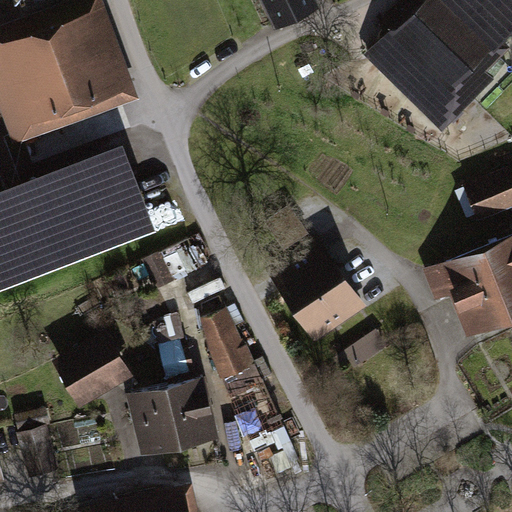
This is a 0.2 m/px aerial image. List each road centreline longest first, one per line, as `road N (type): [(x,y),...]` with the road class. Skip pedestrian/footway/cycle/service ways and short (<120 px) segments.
road 1 (residential): [(358,511),(211,231),(162,114)]
road 2 (unclassified): [(162,114),(120,0)]
